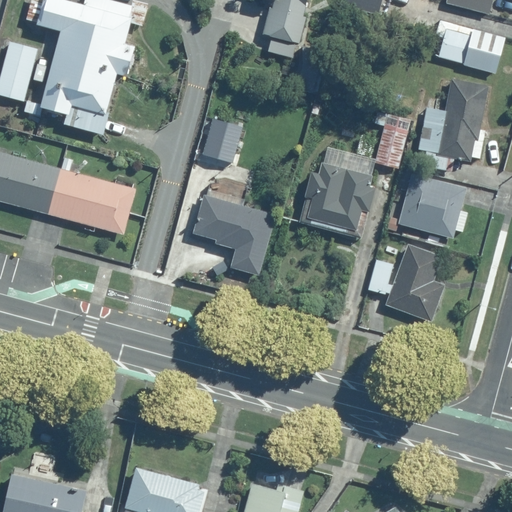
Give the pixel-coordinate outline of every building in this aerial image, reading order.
[(149,0),(31,0),(28,16),(63,24),(44,100),(43,103),(67,109),(65,120),(105,130),(112,107),(109,106),(119,68),(130,70),(138,40),(129,37),(133,19),(145,21),(149,0)] [(269,50),(295,57),(309,0),(265,0),(270,1),(262,36),(272,38),(269,50)] [(386,0),(339,0),(338,6),(383,15),(386,0)] [(511,0),(448,0),(448,3),(490,14),(494,0),(511,0)] [(436,17),(416,12),(412,27),(433,31),(436,17)] [(505,36),(442,18),(437,36),(446,38),(440,59),(495,74),(505,36)] [(39,44),(11,38),(0,82),(0,89),(26,96),(39,44)] [(487,85),(453,80),(449,110),(428,107),(422,148),(425,149),(422,165),(450,169),(451,157),(482,161),(487,131),(481,130),(487,85)] [(414,117),(409,116),(379,109),(376,122),(386,124),(377,162),(402,167),(414,117)] [(236,146),(211,138),(205,160),(229,167),(236,146)] [(376,159),(373,158),(327,146),(323,161),(321,160),(318,172),(313,171),(300,221),(365,239),(378,188),(370,186),(376,159)] [(61,165),(0,147),(0,196),(49,210),(61,165)] [(64,154),(61,165),(49,210),(126,231),(138,184),(71,167),(73,156),(64,154)] [(468,186),(416,173),(413,172),(401,222),(455,236),(456,230),(464,232),(469,214),(462,212),(468,186)] [(279,213),(206,195),(204,195),(195,233),(213,237),(215,238),(214,243),(237,248),(232,269),(263,277),(275,227),(279,213)] [(440,258),(405,247),(388,304),(434,318),(444,283),(434,280),(440,258)] [(398,257),(380,252),(369,289),(387,294),(398,257)] [(201,483),(195,482),(139,466),(129,506),(152,511),(203,511),(209,492),(199,489),(201,483)] [(69,482),(15,471),(6,511),(81,511),(85,494),(67,490),(69,482)] [(251,483),(243,511),(301,511),(307,488),(281,482),(279,490),(251,483)]
